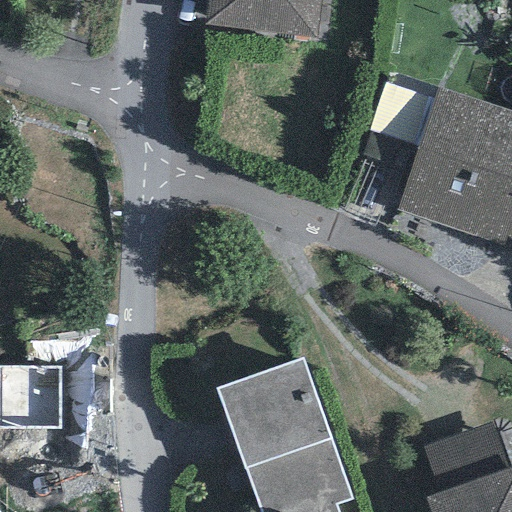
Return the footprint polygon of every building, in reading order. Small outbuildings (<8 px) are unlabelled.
[(208,0),(205,27),(316,39),(319,0),(208,0)] [(511,113),(434,88),(395,209),(511,246),(511,113)] [(301,359),(215,389),(258,511),(335,511),(333,505),(351,499),(301,359)] [(60,367),(0,366),(0,429),(59,430),(60,367)] [(438,494),(424,498),(428,511),(511,511),(511,469),(508,470),(491,423),(422,447),(438,494)]
